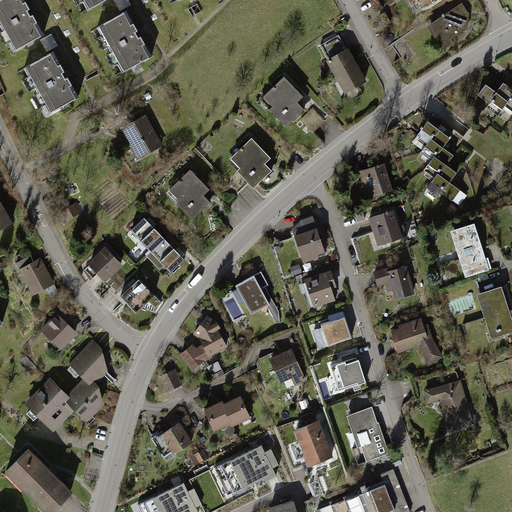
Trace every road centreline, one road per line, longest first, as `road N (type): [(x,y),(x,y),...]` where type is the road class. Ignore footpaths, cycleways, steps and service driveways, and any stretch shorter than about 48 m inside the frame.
road 1 (residential): [(310,175),(335,227),(430,511)]
road 2 (residential): [(0,138),(83,295),(110,329),(147,354)]
road 3 (residential): [(147,354),(184,299),(310,175)]
road 4 (residential): [(150,407),(255,366),(276,343)]
road 5 (residential): [(400,100),(511,34)]
